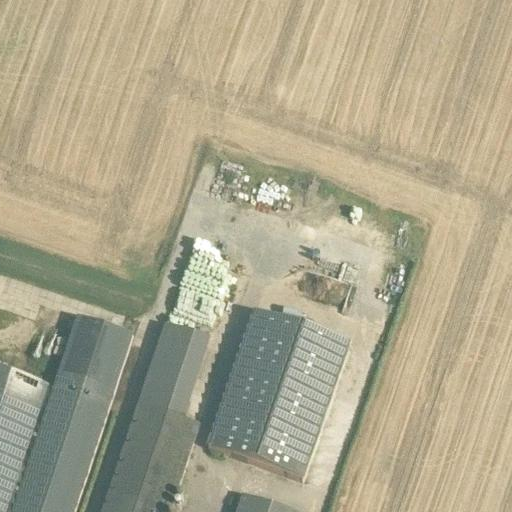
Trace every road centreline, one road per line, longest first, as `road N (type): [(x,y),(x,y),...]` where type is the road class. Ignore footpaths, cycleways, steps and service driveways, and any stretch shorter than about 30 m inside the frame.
road 1 (unknown): [(97,511),(140,381),(142,340),(48,303),(0,305)]
road 2 (unknown): [(222,511),(243,483),(265,482),(300,494),(320,511)]
